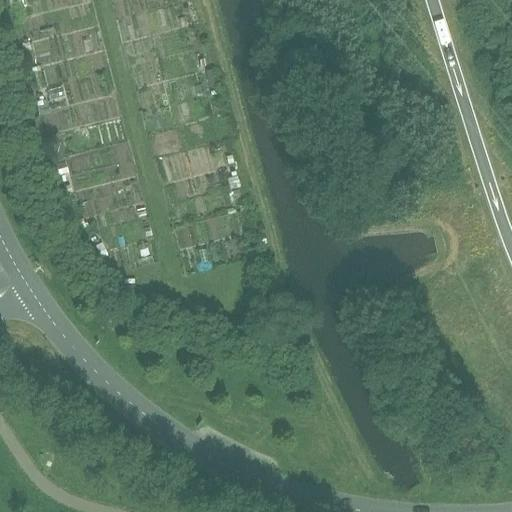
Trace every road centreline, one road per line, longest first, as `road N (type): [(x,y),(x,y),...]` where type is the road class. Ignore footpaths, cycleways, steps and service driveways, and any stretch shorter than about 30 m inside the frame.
road 1 (secondary): [(365,511),(266,485),(193,449),(84,362)]
road 2 (trunk): [(432,0),(511,251)]
